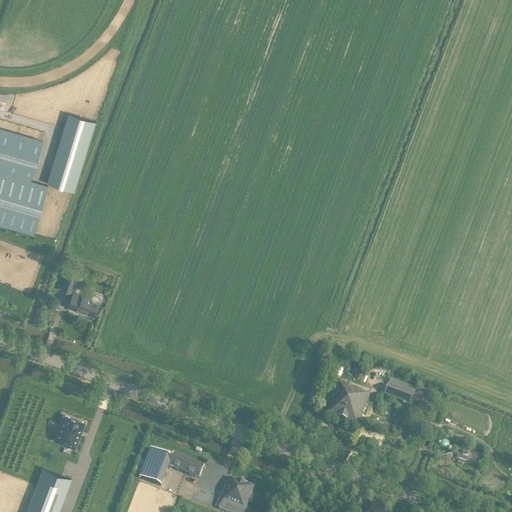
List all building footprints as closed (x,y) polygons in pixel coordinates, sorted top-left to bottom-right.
[(69,114),(47,182),(74,191),(95,122),(69,114)] [(0,129),(0,223),(34,234),(48,186),(31,181),(42,141),(0,129)] [(66,273),(61,289),(71,292),(76,276),(66,273)] [(68,307),(94,317),(101,299),(100,297),(95,295),(93,295),(91,300),(73,293),(68,307)] [(345,384),(339,382),(328,413),(357,424),(369,393),(349,386),(351,382),(346,380),(345,384)] [(390,380),(384,394),(402,401),(405,393),(411,395),(413,389),(390,380)] [(422,396),(418,407),(429,411),(433,399),(422,396)] [(63,415),(54,440),(76,448),(85,423),(63,415)] [(173,453),(172,457),(151,449),(140,477),(161,485),(169,465),(199,478),(204,466),(173,453)] [(43,468),(26,511),(58,511),(71,479),(43,468)] [(20,496),(30,499),(36,481),(27,477),(20,496)] [(252,486),(229,478),(221,501),(243,510),(252,486)]
